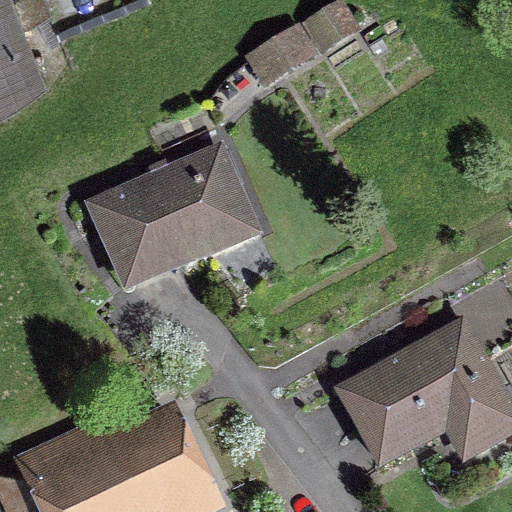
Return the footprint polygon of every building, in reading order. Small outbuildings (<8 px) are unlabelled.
[(0,0),(0,98),(47,79),(15,0),(0,0)] [(60,38),(150,2),(149,0),(125,0),(56,29),(60,38)] [(95,205),(129,286),(251,235),(217,154),(95,205)] [(511,428),(511,416),(462,327),(344,393),(385,466),(463,422),(477,448),(511,428)] [(95,425),(0,467),(0,502),(4,511),(188,511),(219,498),(185,423),(109,457),(95,425)]
